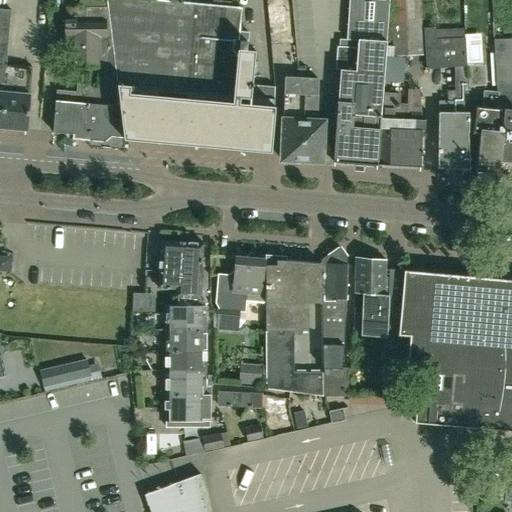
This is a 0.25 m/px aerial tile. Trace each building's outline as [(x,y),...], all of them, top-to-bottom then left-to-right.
[(273,86),(250,84),(253,50),(247,49),(249,32),(238,31),(240,7),(164,0),(105,0),(107,7),(110,38),(122,137),(269,150),(273,86)] [(376,163),(382,93),(383,81),(386,47),(386,41),(388,0),(348,0),(346,39),(357,39),(357,47),(336,45),(334,68),(339,69),(332,160),(376,163)] [(383,81),(402,83),(404,56),(423,55),(419,0),(389,0),(392,47),(386,47),(383,81)] [(64,39),(69,39),(70,66),(98,65),(100,65),(99,38),(110,38),(107,7),(85,7),(66,8),(66,20),(64,20),(64,39)] [(0,127),(26,130),(31,67),(5,65),(10,10),(0,8),(0,127)] [(467,131),(468,131),(467,86),(466,66),(466,65),(464,38),(464,37),(463,29),(435,30),(434,27),(423,28),(425,69),(454,67),(454,90),(446,90),(447,100),(436,100),(437,167),(468,168),(467,131)] [(466,66),(467,86),(485,85),(484,65),(478,65),(477,54),(476,54),(475,37),(464,37),(464,38),(466,65),(466,66)] [(109,136),(122,137),(110,38),(99,38),(100,65),(98,65),(97,77),(96,77),(96,84),(87,83),(85,103),(87,104),(89,112),(87,139),(108,141),(109,136)] [(511,38),(492,39),(496,91),(511,91),(511,38)] [(301,161),(303,78),(284,77),(281,160),(301,161)] [(303,78),(301,161),(321,161),(322,120),(309,120),(309,115),(315,115),(317,78),(303,78)] [(85,103),(87,83),(76,82),(75,92),(55,90),(52,132),(72,134),(71,138),(87,139),(89,112),(87,104),(85,103)] [(382,93),(376,163),(420,167),(420,165),(422,165),(423,155),(419,154),(422,118),(419,89),(409,88),(408,104),(399,104),(399,94),(382,93)] [(497,108),(498,92),(483,90),(481,106),(474,105),(472,132),(479,132),(475,171),(496,173),(502,109),(497,108)] [(496,173),(511,174),(511,93),(498,92),(497,108),(502,109),(496,173)] [(186,261),(187,243),(161,241),(159,287),(176,288),(175,300),(176,300),(178,286),(182,286),(184,260),(186,261)] [(196,297),(200,297),(203,244),(187,243),(186,261),(184,260),(182,286),(178,286),(176,300),(176,306),(175,307),(195,307),(196,297)] [(265,290),(260,289),(263,259),(256,258),(251,252),(245,257),(230,256),(229,274),(218,273),(215,302),(218,307),(216,329),(239,330),(239,328),(244,321),(246,301),(265,303),(265,290)] [(354,330),(361,330),(361,331),(386,334),(387,332),(398,333),(401,295),(388,294),(389,277),(384,277),(385,260),(356,258),(353,292),(362,293),(362,307),(354,307),(354,330)] [(265,290),(265,303),(265,331),(266,389),(323,396),(322,372),(293,372),(293,331),(308,331),(308,299),(321,299),(321,296),(326,296),(327,264),(320,264),(320,263),(284,261),(284,264),(264,265),(265,290)] [(321,299),(322,372),(323,396),(347,396),(348,368),(343,368),(346,264),(327,264),(326,296),(321,296),(321,299)] [(401,295),(398,333),(398,335),(410,336),(406,374),(418,374),(414,423),(511,431),(511,279),(403,270),(401,295)] [(207,308),(200,297),(196,297),(195,307),(175,307),(176,306),(165,306),(165,331),(207,331),(207,308)] [(206,355),(207,331),(165,331),(165,351),(193,350),(194,355),(206,355)] [(206,377),(206,355),(194,355),(193,350),(165,351),(165,370),(193,371),(193,377),(206,377)] [(63,383),(90,376),(86,359),(59,365),(63,383)] [(205,387),(206,377),(193,377),(193,371),(165,370),(165,395),(193,395),(193,396),(209,396),(210,387),(205,387)] [(229,407),(229,393),(218,393),(218,407),(229,407)] [(239,407),(239,393),(229,393),(229,407),(239,407)] [(250,406),(250,393),(239,393),(239,407),(250,406)] [(250,393),(250,406),(261,406),(264,406),(264,396),(260,396),(260,393),(250,393)] [(209,420),(209,396),(193,396),(193,395),(165,395),(166,419),(166,427),(209,427),(209,420)] [(223,447),(220,432),(202,436),(205,451),(223,447)] [(208,511),(200,474),(144,494),(150,511),(208,511)] [(511,485),(508,485),(505,484),(503,501),(511,501),(511,485)]
